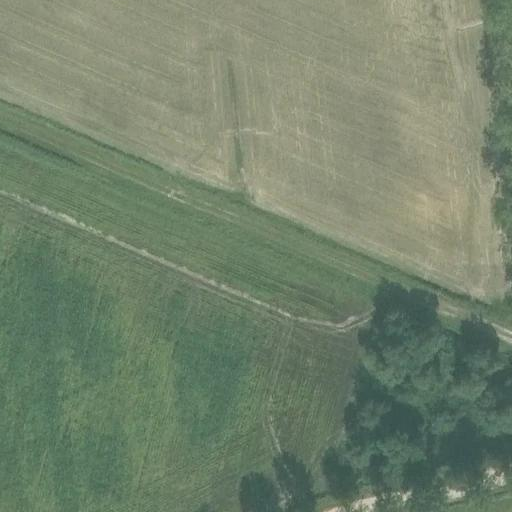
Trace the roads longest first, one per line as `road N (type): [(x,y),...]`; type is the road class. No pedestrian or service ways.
road 1 (track): [(0,121),(511,342)]
road 2 (track): [(353,511),(511,473)]
